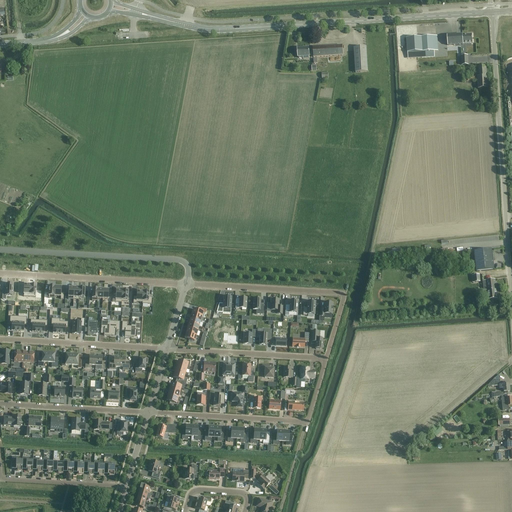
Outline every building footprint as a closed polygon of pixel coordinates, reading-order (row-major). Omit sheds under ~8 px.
[(472,43),(472,34),(462,35),(462,34),(447,35),(448,46),(463,45),(463,44),(472,43)] [(437,36),(417,37),(418,52),(438,51),(437,36)] [(342,45),(313,47),(313,57),(343,55),(342,45)] [(368,72),(366,47),(354,48),(356,73),(368,72)] [(302,57),(303,57),(303,59),(309,58),(309,57),(309,56),(309,55),(311,55),(311,53),(309,53),(309,48),(297,48),(298,57),(299,57),(299,58),(302,58),(302,57)] [(487,88),(486,66),(478,67),(478,72),(477,72),(477,73),(478,73),(479,77),(477,77),(478,88),(487,88)] [(494,270),(493,259),(492,250),(474,252),(476,272),(494,270)] [(486,281),(483,281),(484,291),(487,291),(488,300),(497,299),(496,289),(495,280),(486,281)] [(12,296),(13,284),(6,284),(6,292),(2,292),(2,299),(6,299),(6,295),(12,296)] [(55,287),(55,296),(61,297),(61,299),(64,300),(64,293),(61,293),(61,287),(55,287)] [(134,297),(133,303),(137,304),(137,302),(142,303),(143,292),(137,292),(136,297),(134,297)] [(142,303),(142,304),(151,304),(152,298),(149,298),(149,292),(143,292),(142,303)] [(197,295),(196,302),(205,305),(207,298),(197,295)] [(219,304),(216,313),(231,313),(231,297),(223,297),(223,304),(219,304)] [(246,309),(247,298),(239,298),(239,299),(239,301),(236,300),(235,309),(239,309),(239,308),(246,309)] [(253,298),(253,310),(256,310),(256,315),(263,315),(264,306),(260,305),(261,299),(253,298)] [(267,303),(267,311),(270,311),(271,311),(271,310),(277,311),(277,314),(282,314),(282,307),(279,306),(279,300),(271,299),(271,303),(267,303)] [(285,308),(285,316),(289,317),(289,313),(297,313),(298,301),(290,300),(289,308),(285,308)] [(303,308),(303,315),(307,316),(307,314),(314,314),(315,302),(308,302),(307,302),(307,309),(303,308)] [(332,314),(332,303),(324,303),(324,310),(321,309),(320,316),(324,317),(324,314),(332,314)] [(193,309),(192,315),(201,318),(202,317),(203,318),(204,318),(205,313),(206,310),(200,308),(199,311),(193,309)] [(203,318),(202,317),(201,318),(192,315),(190,319),(200,322),(201,323),(203,318)] [(10,316),(10,324),(12,324),(11,331),(18,331),(18,317),(10,316)] [(18,317),(18,331),(24,331),(24,325),(26,325),(27,317),(18,317)] [(51,319),(51,327),(53,327),(53,333),(59,333),(60,322),(60,319),(51,319)] [(84,327),(84,319),(81,319),(81,322),(73,322),(72,334),(80,335),(81,329),(81,327),(84,327)] [(101,320),(101,329),(104,329),(104,336),(110,336),(110,321),(111,321),(111,320),(101,320)] [(31,321),(31,326),(33,326),(32,332),(38,332),(39,321),(31,321)] [(39,321),(38,332),(44,333),(45,326),(47,327),(47,322),(39,321)] [(85,328),(85,332),(88,332),(87,334),(87,335),(94,335),(96,335),(97,321),(92,321),(88,321),(88,328),(85,328)] [(110,321),(110,336),(116,337),(116,331),(119,331),(120,322),(111,321),(110,321)] [(60,322),(59,333),(65,334),(66,328),(68,328),(68,322),(60,322)] [(122,322),(122,331),(125,331),(124,337),(130,338),(131,327),(127,326),(128,322),(122,322)] [(131,327),(130,338),(136,338),(137,331),(140,331),(141,322),(135,322),(135,326),(131,325),(131,327)] [(141,327),(141,334),(145,334),(144,338),(156,339),(157,331),(158,332),(158,328),(155,328),(155,331),(145,330),(145,327),(141,327)] [(260,334),(259,345),(267,345),(267,339),(271,339),(272,330),(263,329),(263,334),(260,334)] [(244,333),(244,344),(251,345),(252,337),(256,338),(256,330),(252,330),(252,334),(244,333)] [(315,342),(315,348),(316,348),(316,349),(321,350),(321,349),(322,349),(323,339),(319,338),(320,332),(312,331),(311,342),(315,342)] [(194,341),(196,336),(186,333),(185,338),(189,339),(188,341),(188,342),(193,342),(193,341),(194,341)] [(308,342),(309,333),(305,333),(304,339),(293,339),(292,347),(297,347),(297,348),(300,348),(300,347),(304,348),(304,342),(308,342)] [(227,336),(227,343),(237,344),(238,336),(227,336)] [(0,360),(1,361),(1,364),(9,365),(10,351),(2,350),(1,355),(0,354),(0,360)] [(12,354),(12,360),(14,360),(14,361),(14,362),(18,362),(24,363),(24,354),(25,352),(21,352),(15,351),(14,355),(12,354)] [(24,354),(24,363),(30,363),(34,363),(34,362),(35,352),(28,352),(25,352),(24,354)] [(48,363),(48,353),(46,352),(45,353),(42,353),(42,360),(38,360),(38,367),(44,367),(44,362),(48,363)] [(51,353),(48,353),(48,363),(52,363),(51,368),(58,368),(58,361),(55,361),(55,354),(51,353)] [(72,355),(66,354),(62,354),(62,366),(65,367),(65,365),(71,366),(72,355)] [(79,355),(72,355),(71,366),(78,366),(77,368),(81,369),(82,355),(79,355)] [(95,366),(96,356),(89,356),(89,361),(85,360),(85,368),(91,369),(91,366),(95,366)] [(102,356),(96,356),(95,366),(99,366),(99,369),(105,370),(105,362),(102,361),(102,356)] [(119,367),(120,357),(114,357),(114,363),(109,362),(109,369),(116,370),(116,367),(119,367)] [(125,358),(120,357),(119,367),(122,368),(122,370),(129,370),(129,363),(125,363),(125,358)] [(139,362),(136,361),(135,372),(141,372),(142,369),(145,369),(145,364),(147,364),(148,359),(143,359),(139,359),(139,362)] [(178,361),(177,367),(186,369),(186,370),(189,371),(190,360),(184,360),(183,362),(178,361)] [(204,363),(203,372),(215,373),(215,363),(211,363),(210,363),(204,363)] [(231,364),(223,363),(222,376),(228,376),(228,374),(234,374),(235,364),(234,364),(234,363),(232,363),(231,364)] [(241,368),(241,372),(242,373),(242,376),(248,376),(248,382),(253,382),(254,373),(250,373),(251,365),(243,365),(242,368),(241,368)] [(262,372),(262,375),(265,375),(265,378),(273,378),(273,369),(270,369),(270,366),(263,366),(262,369),(262,372)] [(185,372),(186,370),(186,369),(177,367),(175,372),(185,375),(187,376),(188,374),(185,372)] [(291,367),(284,367),(284,378),(292,378),(292,372),(291,372),(291,367)] [(297,378),(296,388),(300,389),(301,382),(305,382),(305,379),(308,380),(308,378),(314,379),(315,372),(311,372),(309,372),(309,368),(301,368),(301,369),(300,369),(300,372),(301,372),(300,378),(297,378)] [(184,378),(185,375),(175,372),(173,378),(177,379),(176,382),(185,385),(187,379),(184,378)] [(493,380),(488,385),(488,388),(491,388),(491,386),(495,386),(495,384),(500,384),(500,380),(494,380),(493,380)] [(184,390),(185,385),(176,382),(175,385),(172,384),(170,389),(180,392),(181,389),(184,390)] [(18,393),(20,393),(20,395),(28,395),(29,383),(20,383),(20,390),(18,390),(18,393)] [(0,391),(4,392),(4,394),(11,394),(12,384),(5,384),(4,386),(0,385),(0,391)] [(39,384),(38,396),(46,396),(47,384),(39,384)] [(54,396),(57,397),(61,397),(64,397),(65,388),(55,387),(54,396)] [(133,388),(127,387),(126,398),(130,398),(129,401),(134,401),(138,402),(138,397),(136,397),(137,391),(133,391),(133,388)] [(83,388),(73,388),(72,398),(75,399),(75,398),(82,398),(82,395),(83,395),(83,392),(82,392),(83,388)] [(90,392),(90,399),(100,399),(100,392),(99,392),(100,389),(96,389),(96,388),(91,388),(90,392)] [(109,391),(108,392),(108,393),(108,395),(108,396),(108,400),(118,400),(119,389),(116,389),(115,392),(109,391)] [(183,393),(180,392),(170,389),(168,395),(178,398),(179,395),(182,395),(183,393)] [(197,397),(197,405),(205,405),(205,393),(200,393),(197,393),(197,397)] [(214,395),(213,406),(220,406),(220,402),(224,402),(224,393),(219,393),(219,395),(214,395)] [(232,402),(236,403),(236,406),(238,406),(238,407),(242,408),(243,397),(241,397),(241,394),(232,394),(232,397),(231,397),(231,401),(232,401),(232,402)] [(181,399),(178,398),(168,395),(167,401),(170,402),(170,404),(176,405),(177,400),(180,401),(181,399)] [(254,395),(251,395),(250,402),(253,402),(253,408),(261,409),(261,398),(254,398),(254,395)] [(507,397),(501,398),(502,407),(503,411),(508,410),(508,406),(511,405),(511,399),(511,397),(507,398),(507,397)] [(280,401),(269,400),(269,409),(280,410),(280,401)] [(288,410),(303,411),(304,403),(288,402),(288,410)] [(20,427),(21,416),(19,416),(15,415),(15,416),(13,416),(13,418),(4,417),(4,425),(13,426),(20,427)] [(41,417),(29,417),(28,426),(41,427),(41,417)] [(55,430),(54,432),(63,433),(64,421),(60,421),(60,418),(51,418),(50,429),(55,430)] [(80,420),(72,419),(71,431),(79,431),(80,430),(85,430),(85,424),(82,423),(82,424),(80,424),(80,420)] [(94,421),(93,430),(102,431),(102,429),(109,430),(109,429),(112,429),(112,423),(109,423),(102,423),(102,421),(94,421)] [(120,425),(117,425),(116,435),(123,436),(123,432),(126,433),(127,427),(129,427),(129,422),(125,422),(121,422),(120,425)] [(162,427),(159,426),(156,436),(163,438),(164,433),(176,434),(176,425),(163,425),(162,427)] [(191,436),(192,426),(186,426),(186,429),(182,429),(182,439),(188,439),(188,436),(191,436)] [(198,426),(192,426),(191,436),(195,436),(194,440),(200,440),(201,430),(198,429),(198,426)] [(214,438),(215,427),(209,427),(208,430),(205,430),(204,440),(210,441),(211,437),(214,438)] [(221,428),(215,427),(214,438),(217,438),(217,441),(223,441),(224,431),(220,431),(221,428)] [(237,439),(237,429),(231,428),(231,431),(228,431),(227,442),(233,442),(233,439),(237,439)] [(243,429),(237,429),(237,439),(240,439),(240,442),(246,443),(247,432),(243,432),(243,429)] [(260,440),(260,430),(254,430),(254,433),(251,433),(250,443),(256,443),(256,440),(260,440)] [(266,430),(260,430),(260,440),(263,440),(263,444),(269,444),(269,434),(266,433),(266,430)] [(282,442),(283,431),(277,431),(277,434),(273,434),(273,444),(279,445),(279,441),(282,442)] [(289,432),(283,431),(282,442),(286,442),(285,445),(291,445),(292,435),(289,435),(289,432)] [(511,449),(511,440),(508,441),(507,441),(508,447),(499,448),(499,451),(508,450),(511,449)] [(22,471),(22,468),(22,461),(19,461),(19,457),(12,457),(12,467),(16,468),(16,469),(17,470),(17,471),(22,471)] [(32,469),(33,462),(32,462),(29,461),(29,458),(22,458),(22,461),(22,468),(26,468),(26,470),(27,470),(27,472),(32,472),(32,469)] [(43,469),(43,462),(39,462),(39,459),(33,458),(32,462),(33,462),(32,469),(36,469),(36,471),(38,471),(38,472),(42,473),(43,469)] [(53,470),(53,463),(49,463),(49,459),(43,459),(43,462),(43,469),(47,469),(46,471),(48,471),(48,473),(53,473),(53,470)] [(63,474),(63,470),(63,463),(59,463),(60,460),(57,460),(53,459),(53,463),(53,470),(57,470),(57,472),(58,472),(58,473),(63,474)] [(73,471),(74,464),(73,464),(70,464),(70,460),(63,460),(63,463),(63,470),(67,470),(67,472),(68,473),(68,474),(73,474),(73,471)] [(148,471),(152,473),(151,477),(159,479),(161,473),(157,471),(160,463),(151,460),(149,465),(150,465),(148,471)] [(83,475),(83,471),(84,465),(83,465),(80,464),(80,461),(73,461),(73,464),(74,464),(73,471),(77,471),(77,473),(79,473),(78,475),(83,475)] [(93,476),(94,472),(94,465),(90,465),(90,462),(84,461),(83,465),(84,465),(83,471),(87,472),(87,474),(89,474),(89,475),(93,476)] [(104,476),(104,473),(104,466),(100,465),(100,462),(94,462),(94,465),(94,472),(98,472),(97,474),(99,474),(99,476),(104,476)] [(111,463),(104,462),(104,466),(104,473),(108,473),(108,475),(109,475),(109,476),(114,477),(114,473),(115,473),(117,469),(116,469),(114,469),(114,466),(110,466),(111,463)] [(191,470),(185,469),(185,479),(187,480),(190,481),(190,480),(193,480),(193,473),(196,473),(197,466),(191,465),(191,470)] [(207,472),(207,475),(208,476),(209,476),(208,480),(213,480),(213,479),(215,479),(215,480),(219,480),(219,477),(224,478),(224,469),(220,469),(220,471),(213,471),(213,472),(209,471),(209,472),(208,472),(207,472)] [(232,473),(232,481),(238,482),(238,483),(244,483),(244,478),(248,479),(248,471),(243,471),(243,470),(233,469),(232,473)] [(271,469),(265,475),(270,480),(276,474),(271,469)] [(257,481),(260,484),(259,485),(263,489),(264,488),(265,489),(270,483),(262,475),(257,481)] [(141,485),(139,491),(148,493),(149,488),(145,487),(145,486),(141,485)] [(272,486),(269,489),(276,495),(278,492),(272,486)] [(170,498),(168,503),(178,506),(180,500),(177,499),(177,500),(174,499),(174,496),(168,494),(167,497),(170,498)] [(198,498),(196,503),(206,506),(207,501),(210,502),(211,498),(204,497),(203,500),(200,499),(200,498),(198,498)] [(262,508),(260,511),(268,511),(271,502),(259,499),(257,506),(262,508)] [(229,508),(228,511),(231,511),(237,511),(238,508),(233,506),(234,503),(226,501),(225,504),(227,505),(226,507),(229,508)] [(176,511),(178,506),(168,503),(167,508),(164,507),(163,510),(169,511),(171,509),(176,511)] [(206,511),(204,511),(206,506),(196,503),(194,509),(200,510),(199,511),(206,511)]
